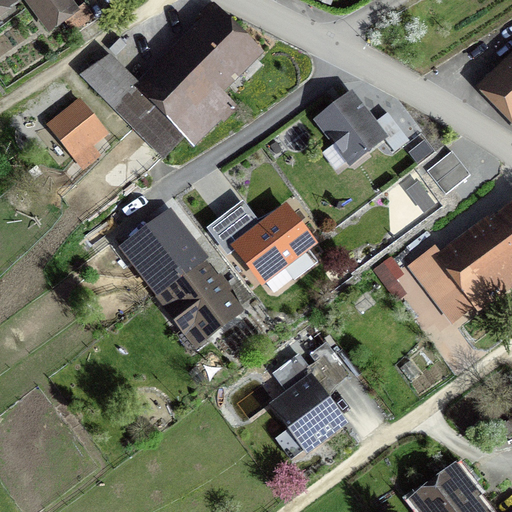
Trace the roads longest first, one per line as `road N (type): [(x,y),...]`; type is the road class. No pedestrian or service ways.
road 1 (track): [(288,511),(511,344)]
road 2 (unclassified): [(511,153),(327,44)]
